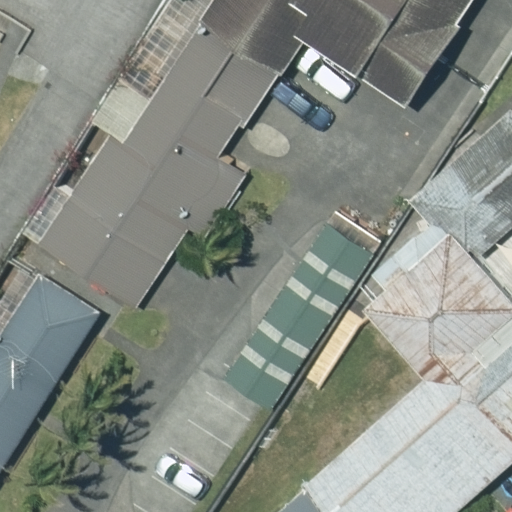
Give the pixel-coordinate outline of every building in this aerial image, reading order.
[(76,0),(21,0),(62,24),(76,0)] [(210,0),(192,0),(156,55),(246,114),(286,50),(210,0)] [(212,0),(287,50),(308,18),(412,87),(466,6),(462,3),(463,0),(212,0)] [(220,142),(240,111),(166,63),(124,127),(112,120),(41,229),(138,293),(195,207),(209,216),(247,159),(220,142)] [(372,258),(386,274),(367,291),(425,356),(247,511),(433,511),(511,443),(511,96),(411,185),(430,207),(372,258)] [(330,210),(248,334),(285,359),(367,235),(330,210)] [(110,344),(82,327),(102,295),(40,256),(0,320),(0,459),(40,395),(68,413),(110,344)]
